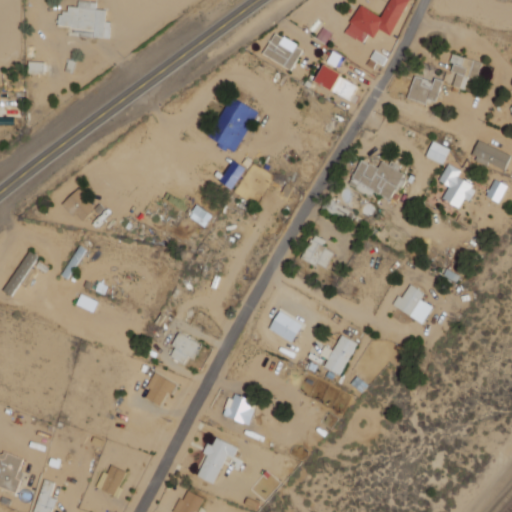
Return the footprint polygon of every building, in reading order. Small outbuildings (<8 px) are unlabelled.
[(109,37),(110,21),(105,21),(106,9),(96,9),(96,1),(78,0),(78,6),(68,6),(67,13),(59,12),(58,26),(72,26),(72,35),(109,37)] [(408,0),(389,0),(382,16),(360,4),(345,33),(363,42),(367,34),(374,37),(378,29),(391,35),(408,0)] [(302,46),(273,33),(263,56),(292,69),(302,46)] [(481,62),(453,54),(449,70),(456,72),(453,86),(465,89),(468,76),(476,79),(481,62)] [(315,82),(351,99),(358,83),(322,66),(315,82)] [(407,96),(435,105),(443,80),(434,77),(433,81),(414,75),(407,96)] [(210,139),(238,151),(256,108),(228,96),(210,139)] [(426,156),(443,163),(450,148),(432,140),(426,156)] [(487,164),(488,162),(504,170),(511,156),(479,140),(470,156),(487,164)] [(245,166),(232,159),(221,182),(234,189),(245,166)] [(404,170),(382,160),(378,168),(361,159),(348,185),(371,196),(373,191),(390,199),(404,170)] [(459,208),(465,198),(469,200),(476,188),(457,176),(461,170),(448,163),(438,180),(449,186),(442,198),(459,208)] [(486,196),(499,202),(507,185),(494,179),(486,196)] [(96,208),(78,189),(63,202),(81,222),(96,208)] [(189,217),(205,226),(212,214),(197,204),(189,217)] [(325,268),(333,252),(323,247),(326,240),(313,234),(301,257),(325,268)] [(32,251),(40,257),(13,297),(4,291),(32,251)] [(421,299),(425,293),(410,284),(402,297),(399,294),(392,304),(422,323),(432,306),(421,299)] [(269,329),(293,342),(303,323),(279,310),(269,329)] [(186,364),(198,342),(179,332),(172,346),(175,347),(170,356),(186,364)] [(328,359),(324,366),(340,375),(357,343),(341,334),(333,350),(324,346),(320,354),(328,359)] [(161,405),(167,392),(171,394),(177,383),(154,372),(147,387),(149,388),(145,398),(161,405)] [(257,401),(231,393),(224,416),(250,424),(257,401)] [(197,476),(214,483),(227,454),(234,457),(238,447),(216,437),(212,445),(207,443),(203,452),(207,454),(197,476)] [(23,473),(18,471),(23,459),(0,450),(0,486),(16,492),(23,473)] [(125,470),(111,465),(108,472),(102,470),(96,487),(116,494),(125,470)] [(51,497),(54,481),(42,478),(34,511),(51,511),(54,498),(51,497)] [(173,511),(198,511),(197,511),(204,498),(186,488),(174,511),(173,511)]
